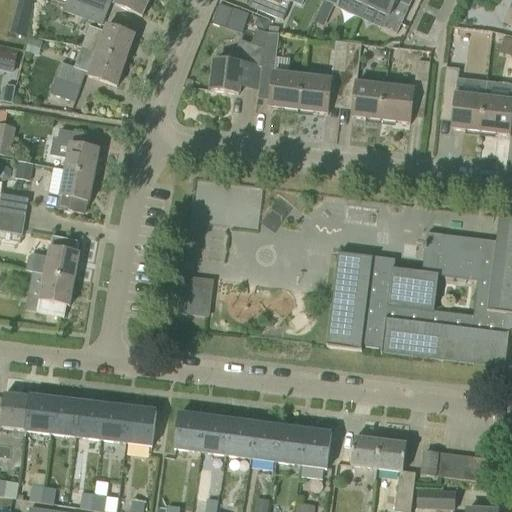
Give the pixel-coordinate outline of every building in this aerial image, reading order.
[(36,0),(19,0),(9,36),(26,40),(36,0)] [(111,5),(98,0),(67,0),(67,2),(106,17),(111,5)] [(111,0),(117,2),(114,8),(142,20),(150,0),(111,0)] [(283,0),(258,0),(261,1),(257,12),(283,23),(288,10),(291,3),(283,0)] [(324,0),(323,2),(313,25),(324,29),(334,7),(337,8),(340,0),(345,0),(365,9),(369,0),(324,0)] [(369,0),(365,9),(388,19),(383,30),(396,36),(409,9),(397,3),(398,0),(369,0)] [(62,14),(102,29),(106,17),(67,2),(62,14)] [(248,13),(218,3),(212,24),(242,35),(248,13)] [(97,54),(126,64),(135,38),(106,28),(104,34),(89,29),(81,51),(97,54)] [(451,32),(451,39),(486,40),(486,33),(451,32)] [(256,33),(251,47),(239,42),(230,66),(214,64),(210,94),(239,97),(243,64),(261,71),(267,36),(256,33)] [(278,37),(267,36),(261,71),(259,93),(271,95),(269,111),(298,114),(303,79),(274,75),(278,37)] [(511,38),(504,39),(503,53),(511,53),(511,38)] [(39,58),(43,44),(29,40),(25,55),(39,58)] [(342,103),(348,46),(335,45),(331,82),(303,79),(298,114),(328,118),(330,102),(342,103)] [(381,124),(385,89),(356,85),(360,47),(348,46),(342,103),(353,104),(351,120),(381,124)] [(75,106),(80,90),(85,75),(89,77),(88,80),(117,90),(126,64),(97,54),(81,51),(74,70),(61,65),(50,97),(75,106)] [(385,89),(381,124),(410,128),(412,113),(424,115),(430,65),(417,64),(414,92),(385,89)] [(480,136),(484,100),(455,97),(459,72),(446,70),(440,115),(453,116),(451,132),(480,136)] [(511,123),(511,87),(489,85),(487,100),(484,100),(480,136),(510,139),(511,123)] [(6,88),(2,90),(0,101),(0,103),(12,106),(15,89),(6,88)] [(0,158),(9,160),(15,131),(0,127),(0,158)] [(64,174),(95,179),(100,153),(96,152),(99,140),(59,133),(58,141),(53,140),(49,158),(67,161),(64,174)] [(24,166),(17,165),(14,181),(30,184),(30,183),(32,168),(32,167),(27,166),(24,166)] [(89,206),(95,179),(64,174),(60,198),(48,196),(45,209),(55,210),(55,212),(84,217),(86,205),(89,206)] [(0,216),(25,221),(28,200),(0,196),(0,216)] [(0,234),(22,238),(25,221),(0,216),(0,234)] [(511,337),(511,222),(498,221),(498,222),(498,223),(496,245),(426,236),(425,249),(423,249),(422,252),(424,252),(421,275),(369,269),(370,261),(371,262),(371,260),(337,256),(337,258),(338,258),(327,350),(361,354),(362,353),(361,353),(361,349),(381,351),(380,357),(382,357),(382,355),(503,371),(503,372),(505,372),(509,337),(511,337)] [(44,277),(75,283),(80,257),(76,256),(79,244),(52,239),(50,251),(49,251),(48,259),(32,257),(28,259),(25,274),(44,277)] [(70,309),(75,283),(44,277),(39,303),(40,303),(38,316),(64,321),(66,308),(70,309)] [(184,280),(180,317),(266,327),(270,290),(223,284),(184,280)] [(320,295),(301,295),(301,312),(320,312),(320,295)] [(0,430),(25,434),(29,400),(3,397),(0,424),(0,430)] [(50,437),(54,403),(29,400),(25,434),(50,437)] [(75,440),(79,406),(54,403),(50,437),(75,440)] [(101,443),(105,409),(79,406),(75,440),(101,443)] [(126,446),(130,412),(105,409),(101,443),(126,446)] [(130,412),(126,446),(152,449),(156,415),(130,412)] [(200,455),(204,421),(179,418),(174,451),(200,455)] [(225,458),(229,424),(204,421),(200,455),(225,458)] [(250,461),(255,428),(229,424),(225,458),(250,461)] [(276,465),(280,431),(255,428),(250,461),(276,465)] [(301,468),(305,434),(280,431),(276,465),(301,468)] [(305,434),(301,468),(326,471),(331,438),(305,434)] [(376,472),(380,444),(353,441),(349,469),(376,472)] [(380,444),(376,472),(399,475),(394,511),(410,511),(415,476),(404,474),(407,447),(380,444)] [(0,470),(10,470),(10,455),(0,454),(0,470)] [(435,479),(438,457),(424,455),(421,477),(435,479)] [(497,487),(500,463),(441,456),(438,480),(497,487)] [(40,506),(43,490),(45,477),(34,475),(32,488),(31,488),(29,504),(40,506)] [(0,499),(16,502),(18,486),(0,483),(0,499)] [(43,490),(40,506),(54,508),(57,492),(43,490)] [(216,511),(218,503),(216,503),(217,496),(210,494),(209,502),(206,502),(204,511),(216,511)] [(445,511),(453,511),(454,496),(420,494),(419,507),(419,511),(429,511),(445,511)] [(83,511),(91,511),(93,497),(81,496),(79,511),(83,511)] [(93,497),(91,511),(103,511),(106,499),(93,497)] [(144,511),(145,505),(132,503),(130,511),(144,511)]
